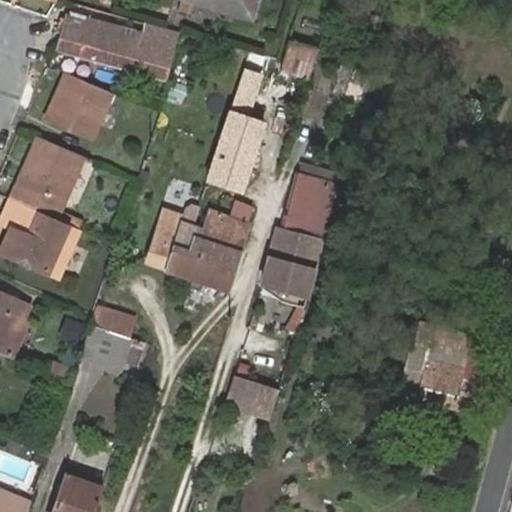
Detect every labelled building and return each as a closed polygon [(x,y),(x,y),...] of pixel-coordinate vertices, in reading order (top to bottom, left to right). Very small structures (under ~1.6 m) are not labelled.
[(258,0),(183,0),(179,14),(193,18),(195,5),(252,23),(258,0)] [(167,82),(181,34),(81,5),(77,19),(70,18),(60,50),(167,82)] [(279,73),(307,82),(309,77),(318,49),(291,42),(289,42),(279,73)] [(112,94),(67,73),(46,120),(91,140),(112,94)] [(225,112),(232,115),(236,102),(229,100),(225,112)] [(232,115),(261,125),(266,112),(236,102),(232,115)] [(232,115),(209,180),(243,192),(267,127),(261,125),(232,115)] [(84,157),(39,136),(11,199),(55,219),(63,202),(84,157)] [(172,167),(204,179),(210,162),(194,155),(197,146),(182,140),(172,167)] [(300,176),(283,233),(322,243),(337,186),(300,176)] [(11,199),(0,222),(0,224),(10,229),(0,250),(0,251),(14,258),(19,256),(31,260),(29,264),(58,277),(79,230),(55,219),(11,199)] [(176,254),(170,272),(229,292),(256,210),(239,205),(233,222),(214,215),(207,234),(198,261),(176,254)] [(148,265),(170,272),(176,254),(198,261),(207,234),(185,227),(186,221),(164,215),(148,265)] [(0,250),(10,229),(0,224),(0,250)] [(282,304),(305,310),(322,243),(283,233),(279,232),(264,287),(286,292),(282,304)] [(286,292),(264,287),(262,291),(282,304),(286,292)] [(0,353),(6,357),(31,303),(0,289),(0,353)] [(97,309),(91,327),(126,341),(133,322),(97,309)] [(91,327),(70,319),(61,342),(82,349),(91,327)] [(126,341),(91,327),(81,359),(120,375),(124,365),(132,343),(126,341)] [(458,343),(470,346),(472,340),(421,328),(417,343),(455,354),(458,343)] [(137,370),(145,349),(132,343),(124,365),(137,370)] [(454,413),(467,360),(470,346),(458,343),(455,354),(417,343),(397,419),(428,427),(433,408),(454,413)] [(494,367),(467,360),(454,413),(482,420),(494,367)] [(50,377),(72,387),(75,376),(55,367),(50,377)] [(235,373),(226,402),(251,410),(261,382),(235,373)] [(281,389),(261,382),(251,410),(272,417),(281,389)] [(0,480),(35,491),(45,459),(3,447),(0,455),(0,480)] [(95,511),(103,490),(81,483),(83,478),(67,473),(53,511),(95,511)] [(0,491),(0,511),(29,511),(31,506),(0,491)]
